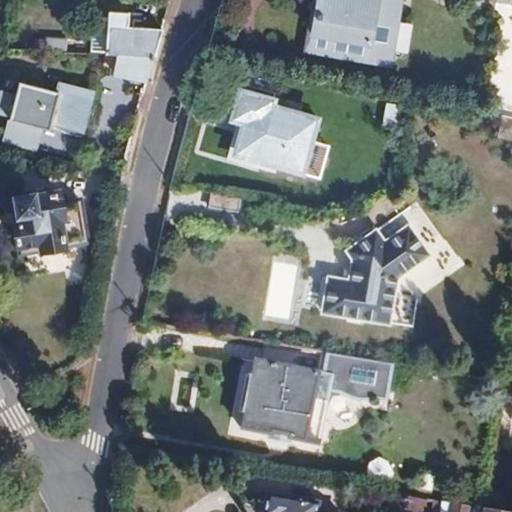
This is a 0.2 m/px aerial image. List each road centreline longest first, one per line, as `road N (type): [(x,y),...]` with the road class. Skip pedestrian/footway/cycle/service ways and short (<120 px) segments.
road 1 (residential): [(63,494),(95,440),(153,146),(194,0)]
road 2 (tertiary): [(63,494),(0,388)]
